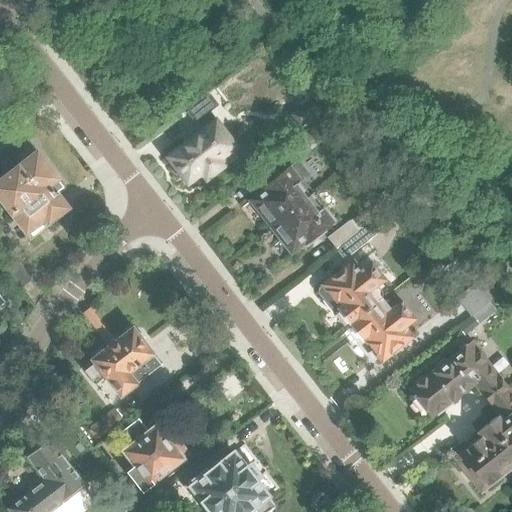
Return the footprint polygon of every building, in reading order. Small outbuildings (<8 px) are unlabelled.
[(215,122),(208,113),(218,106),(210,95),(187,113),(195,123),(198,121),(200,124),(204,130),(168,158),(178,171),(177,175),(182,181),(187,182),(187,183),(188,183),(201,173),(206,179),(224,165),(219,159),(235,147),(215,122)] [(312,99),(289,115),(299,130),(322,114),(312,99)] [(302,159),(322,144),(320,142),(324,139),(317,130),(294,148),(302,159)] [(67,209),(55,193),(52,190),(59,185),(57,183),(58,182),(36,154),(34,155),(29,148),(14,159),(20,166),(0,182),(0,199),(26,234),(25,235),(30,241),(38,234),(37,232),(67,209)] [(11,165),(6,158),(0,162),(0,167),(3,171),(11,165)] [(262,192),(251,201),(272,228),(314,196),(313,195),(303,181),(310,176),(298,160),(279,175),(277,174),(259,188),(262,192)] [(314,196),(272,228),(291,252),(303,243),(306,247),(324,233),(323,232),(335,222),(314,196)] [(326,238),(335,249),(361,229),(353,219),(349,222),(349,221),(326,238)] [(361,229),(335,249),(344,261),(366,243),(376,235),(367,224),(361,229)] [(349,326),(381,301),(380,299),(381,298),(382,294),(377,288),(385,282),(371,266),(360,274),(356,270),(365,263),(360,256),(353,261),(353,263),(318,289),(317,294),(333,314),(337,311),(349,326)] [(31,281),(16,262),(6,271),(21,289),(31,281)] [(489,302),(474,284),(455,299),(470,317),(489,302)] [(381,301),(349,326),(361,342),(364,339),(381,361),(412,338),(404,328),(414,320),(400,302),(393,307),(388,302),(384,301),(382,303),(381,301)] [(161,365),(145,343),(144,337),(141,333),(135,333),(133,329),(105,350),(102,350),(98,351),(96,353),(95,356),(95,358),(92,360),(95,363),(84,372),(95,386),(102,381),(117,399),(127,391),(161,365)] [(489,404),(508,389),(472,342),(447,360),(444,359),(435,365),(435,370),(426,378),(422,376),(414,383),(415,386),(409,391),(415,398),(413,403),(419,411),(425,410),(431,417),(434,414),(437,416),(444,411),(443,408),(473,384),(489,404)] [(511,394),(508,389),(489,404),(498,416),(477,432),(481,437),(475,442),(472,438),(463,445),(466,449),(460,454),(470,467),(467,470),(474,478),(477,477),(482,483),(483,482),(491,485),(499,479),(497,471),(510,461),(511,461),(511,394)] [(114,409),(90,428),(98,439),(123,419),(114,409)] [(138,419),(120,432),(131,444),(121,451),(127,458),(133,466),(126,472),(140,490),(131,497),(139,507),(160,491),(161,491),(154,482),(190,454),(179,440),(173,445),(167,438),(157,425),(148,432),(138,419)] [(45,481),(7,510),(9,511),(69,511),(71,511),(72,511),(92,497),(84,486),(85,485),(49,440),(27,458),(45,481)] [(268,497),(256,481),(261,477),(251,464),(246,468),(233,453),(203,477),(198,476),(197,475),(190,480),(191,481),(190,486),(189,487),(192,491),(208,511),(268,511),(275,507),(268,497)] [(160,491),(139,507),(142,511),(167,511),(166,509),(172,504),(162,490),(161,491),(160,491)]
